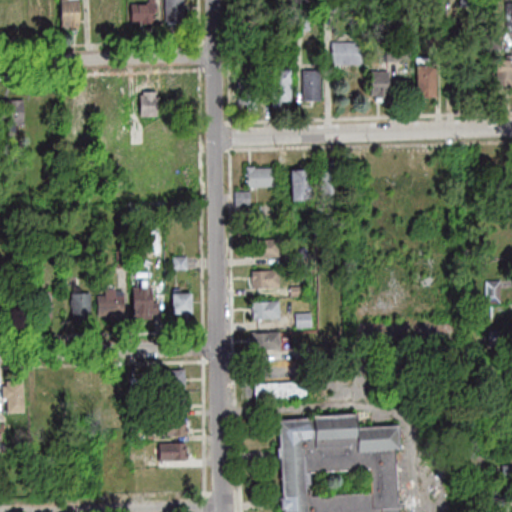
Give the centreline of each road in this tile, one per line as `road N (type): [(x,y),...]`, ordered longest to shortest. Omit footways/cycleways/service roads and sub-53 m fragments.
road 1 (residential): [(221,511),(212,0)]
road 2 (residential): [(511,127),(213,139)]
road 3 (residential): [(216,347),(0,354)]
road 4 (residential): [(212,56),(0,63)]
